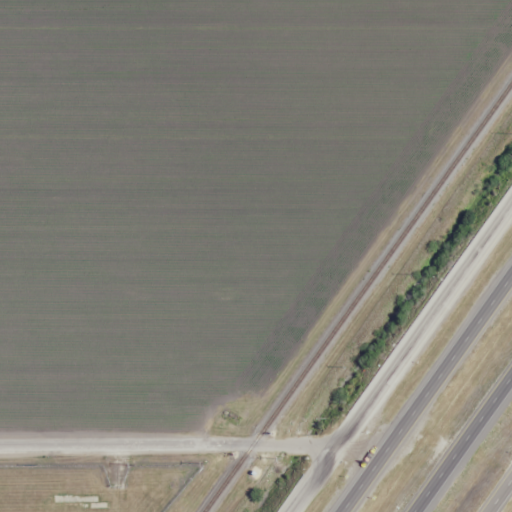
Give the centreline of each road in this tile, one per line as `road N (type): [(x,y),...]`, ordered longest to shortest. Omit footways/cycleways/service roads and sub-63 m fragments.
road 1 (tertiary): [(511,204),(291,511)]
road 2 (residential): [(337,449),(0,450)]
road 3 (motorway): [(511,279),(342,511)]
road 4 (motorway): [(412,511),(511,374)]
